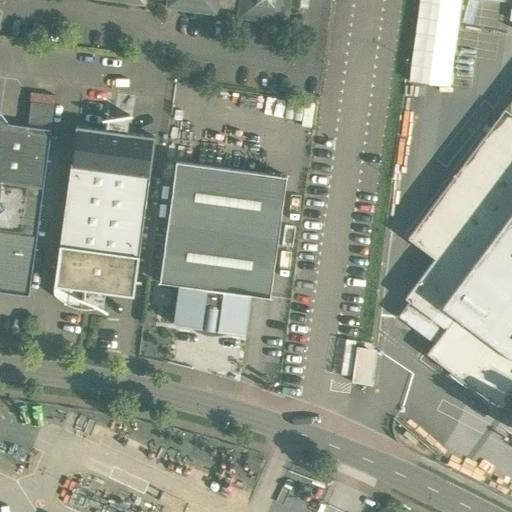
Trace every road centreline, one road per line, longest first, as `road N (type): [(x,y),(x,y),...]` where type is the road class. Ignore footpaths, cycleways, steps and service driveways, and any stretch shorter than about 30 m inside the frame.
road 1 (unclassified): [(0,368),(67,374),(296,432),(474,511)]
road 2 (unclassified): [(176,88),(0,66)]
